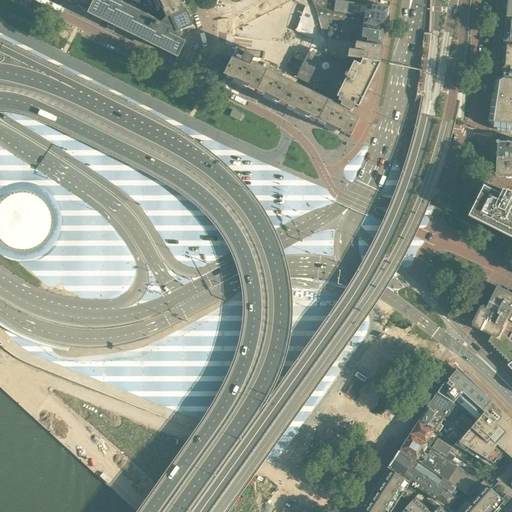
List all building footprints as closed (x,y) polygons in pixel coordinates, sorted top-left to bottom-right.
[(130,35),(175,57),(182,43),(179,42),(166,35),(169,30),(159,25),(141,16),(108,0),(95,0),(88,14),(130,35)] [(154,0),(159,9),(161,9),(162,11),(165,18),(165,19),(167,18),(185,10),(180,0),(154,0)] [(342,21),(384,28),(387,8),(365,5),(334,0),(311,0),(316,9),(318,18),(329,20),(342,21)] [(387,8),(388,0),(340,0),(341,1),(387,8)] [(185,10),(167,18),(174,34),(181,31),(192,26),(185,10)] [(320,28),(323,38),(326,38),(329,20),(318,18),(320,28)] [(340,40),(381,47),(384,28),(342,21),(340,40)] [(349,113),(353,106),(335,97),(262,61),(263,55),(234,50),(233,57),(235,58),(234,59),(233,59),(233,58),(231,57),(222,76),(349,138),(358,120),(348,115),(349,113)] [(511,71),(504,71),(503,77),(497,81),(495,88),(497,88),(496,94),(495,94),(494,95),(496,95),(495,101),(494,101),(493,102),(495,102),(494,108),(493,108),(492,108),(494,109),(493,114),(492,114),(491,115),(493,115),(492,121),(491,121),(490,122),(495,129),(499,129),(499,132),(511,134),(511,131),(511,130),(511,71)] [(229,116),(240,121),(243,115),(232,110),(229,116)] [(320,137),(318,142),(332,149),(334,143),(320,137)] [(499,144),(498,158),(511,158),(511,141),(501,141),(500,140),(497,142),(499,144)] [(498,175),(499,177),(511,177),(511,158),(498,158),(498,175)] [(489,188),(474,218),(488,224),(501,231),(511,236),(511,193),(509,192),(506,197),(489,188)] [(483,305),(484,306),(474,326),(486,332),(493,336),(501,340),(506,328),(511,331),(511,295),(500,289),(495,298),(487,296),(483,305)] [(501,340),(493,336),(490,341),(511,362),(511,341),(510,339),(511,334),(511,331),(506,328),(501,340)] [(490,341),(493,336),(486,332),(485,335),(490,341)] [(445,384),(443,382),(436,393),(454,405),(476,420),(483,412),(491,402),(490,402),(455,370),(447,379),(446,380),(448,381),(445,384)] [(436,393),(426,408),(442,418),(444,416),(446,417),(454,405),(436,393)] [(478,484),(469,495),(468,496),(469,497),(456,511),(451,511),(447,509),(435,501),(408,483),(386,469),(372,492),(358,511),(511,511),(511,423),(491,402),(483,412),(476,420),(466,431),(464,433),(453,445),(491,468),(494,465),(493,463),(503,452),(511,460),(511,465),(498,481),(495,479),(493,482),(490,486),(483,480),(481,483),(480,482),(478,484)] [(426,408),(417,422),(433,431),(435,432),(437,434),(443,426),(439,424),(442,418),(426,408)] [(463,431),(471,421),(461,414),(454,425),(463,431)] [(432,433),(433,431),(417,422),(409,434),(425,444),(426,445),(445,457),(452,462),(455,457),(448,453),(451,448),(434,437),(436,435),(432,433)] [(426,445),(425,444),(409,434),(399,449),(418,462),(424,466),(430,469),(446,480),(469,495),(478,484),(478,482),(455,466),(455,467),(429,450),(426,455),(422,452),(426,445)] [(418,462),(399,449),(386,469),(408,483),(435,501),(447,509),(456,497),(451,494),(455,488),(451,485),(424,467),(424,466),(418,462)]
